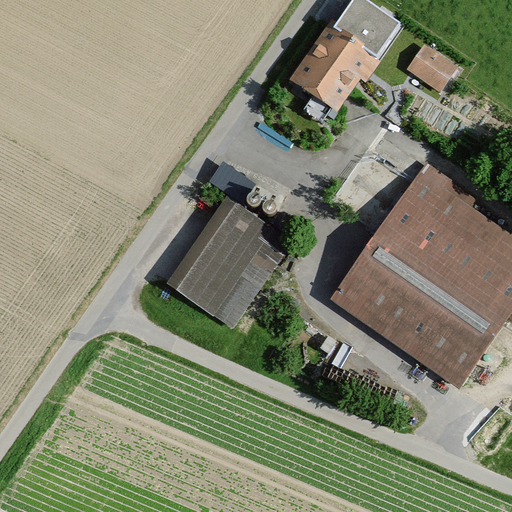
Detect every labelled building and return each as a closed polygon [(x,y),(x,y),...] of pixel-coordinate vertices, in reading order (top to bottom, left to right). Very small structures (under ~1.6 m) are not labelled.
[(337,114),(380,55),(333,21),(290,80),(337,114)] [(441,95),(459,67),(425,45),(407,73),(441,95)] [(211,187),(250,204),(260,184),(221,166),(211,187)] [(511,233),(428,175),(337,305),(462,393),(511,322),(511,233)] [(230,201),(173,286),(235,328),(293,244),(230,201)] [(363,401),(368,385),(356,381),(361,367),(340,360),(330,391),(363,401)]
